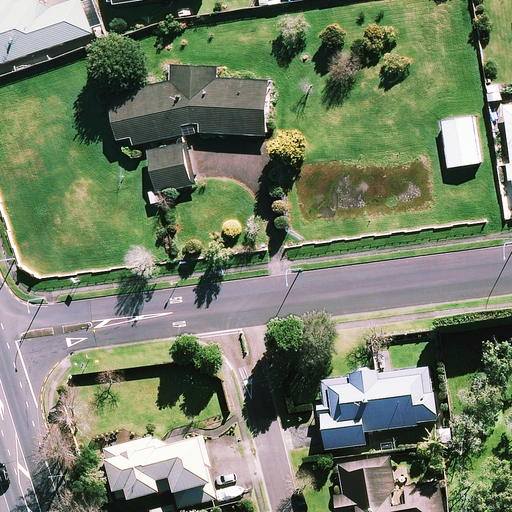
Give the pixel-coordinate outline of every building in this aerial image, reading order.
[(27,0),(21,2),(19,0),(6,0),(0,2),(0,65),(97,33),(99,40),(109,36),(96,0),(78,0),(48,10),(44,0),(27,0)] [(136,137),(137,146),(204,133),(270,135),(272,80),(220,78),(220,66),(176,64),(175,79),(110,92),(119,140),(136,137)] [(482,162),(476,117),(445,121),(451,167),(482,162)] [(160,189),(152,191),(154,204),(164,203),(161,191),(198,184),(191,143),(153,150),(160,189)] [(360,371),(353,377),(322,382),(326,410),(322,411),(328,451),(368,446),(366,434),(438,424),(430,367),(377,374),(371,370),(360,371)] [(217,499),(204,440),(164,449),(161,438),(107,450),(110,462),(118,493),(130,490),(133,501),(163,494),(161,482),(174,479),(181,508),(217,499)] [(397,491),(391,458),(367,462),(341,467),(346,496),(336,497),(338,511),(445,511),(440,483),(397,491)]
